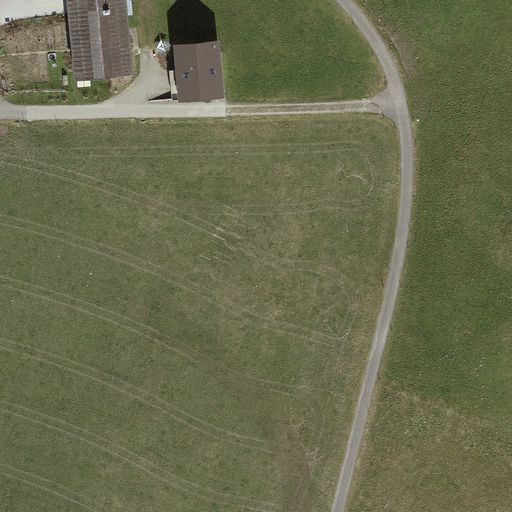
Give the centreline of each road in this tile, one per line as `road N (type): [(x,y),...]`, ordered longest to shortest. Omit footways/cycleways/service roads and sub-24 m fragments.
road 1 (track): [(338,511),(390,301),(407,186),(400,113),(381,47),(336,0)]
road 2 (track): [(0,114),(400,113)]
